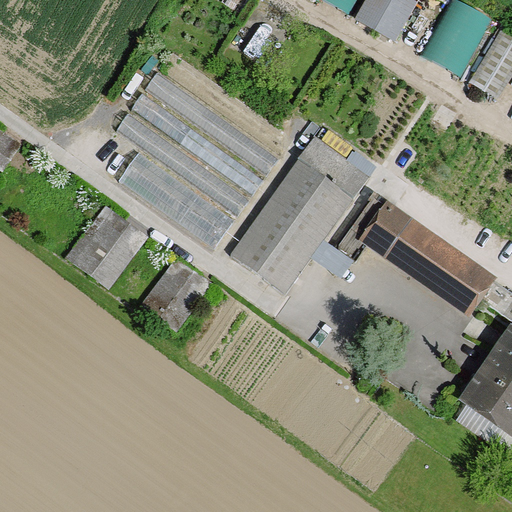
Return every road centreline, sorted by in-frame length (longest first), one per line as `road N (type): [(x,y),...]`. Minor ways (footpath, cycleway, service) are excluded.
road 1 (track): [(0,112),(273,308)]
road 2 (track): [(511,131),(291,0)]
